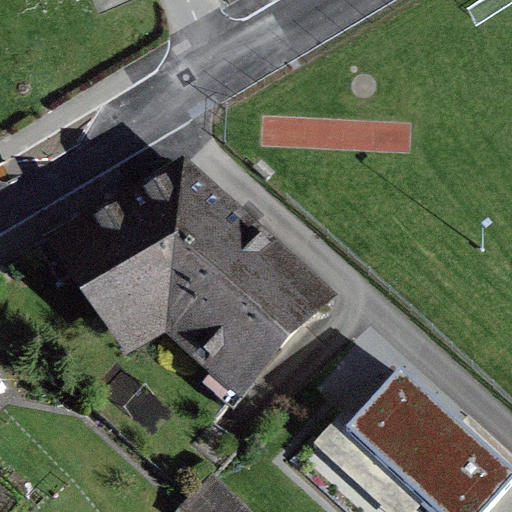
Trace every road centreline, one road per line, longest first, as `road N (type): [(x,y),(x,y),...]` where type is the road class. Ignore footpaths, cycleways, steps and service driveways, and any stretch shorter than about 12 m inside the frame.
road 1 (residential): [(511,439),(155,112)]
road 2 (residential): [(155,112),(0,200)]
road 3 (residential): [(347,0),(220,75)]
